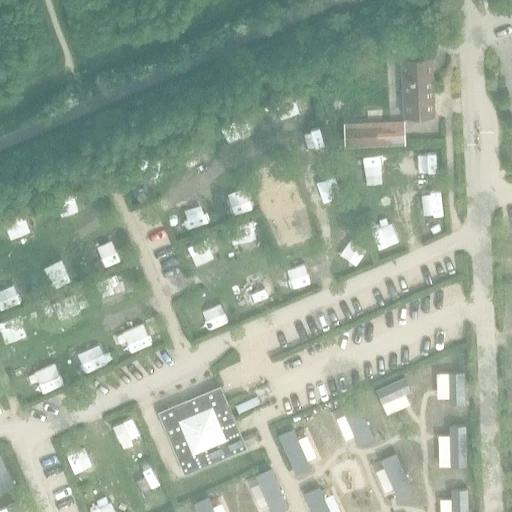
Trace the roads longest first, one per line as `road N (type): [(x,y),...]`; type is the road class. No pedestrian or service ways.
road 1 (unclassified): [(0,144),(334,0)]
road 2 (track): [(212,0),(68,59),(0,99)]
